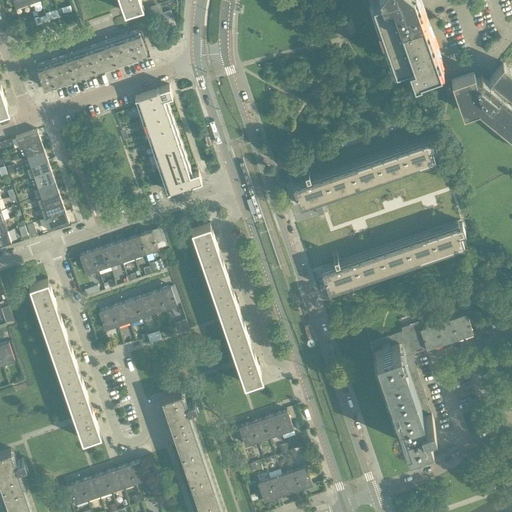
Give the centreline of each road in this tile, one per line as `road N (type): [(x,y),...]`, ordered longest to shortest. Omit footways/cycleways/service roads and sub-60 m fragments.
road 1 (tertiary): [(372,495),(226,50)]
road 2 (residential): [(226,183),(235,207),(226,232),(268,359),(301,374)]
road 3 (residential): [(121,445),(52,242)]
road 4 (tertiary): [(235,181),(301,374)]
road 5 (residential): [(467,450),(436,356),(511,331)]
road 6 (residential): [(29,118),(196,57)]
road 7 (residential): [(52,242),(209,187)]
road 8 (tertiary): [(301,374),(346,504)]
road 9 (tertiary): [(196,57),(235,181)]
